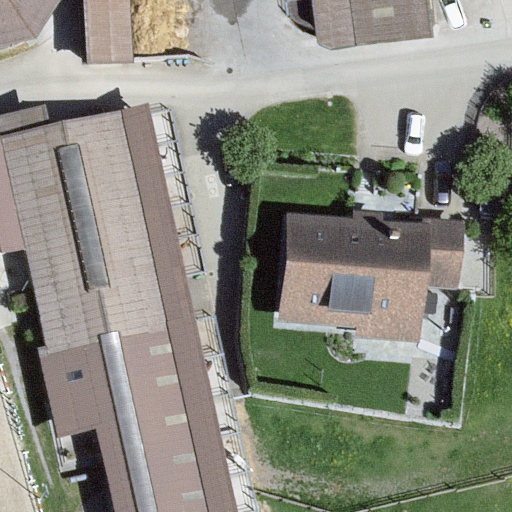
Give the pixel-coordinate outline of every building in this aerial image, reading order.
[(0,0),(0,49),(33,48),(68,3),(67,0),(0,0)] [(80,0),(84,65),(131,62),(127,0),(80,0)] [(285,0),(333,45),(438,30),(434,0),(285,0)] [(230,511),(149,111),(0,141),(0,257),(17,254),(55,441),(90,434),(105,511),(230,511)] [(426,230),(284,215),(272,327),(415,342),(421,289),(426,230)] [(427,219),(426,230),(421,289),(455,292),(461,222),(427,219)]
